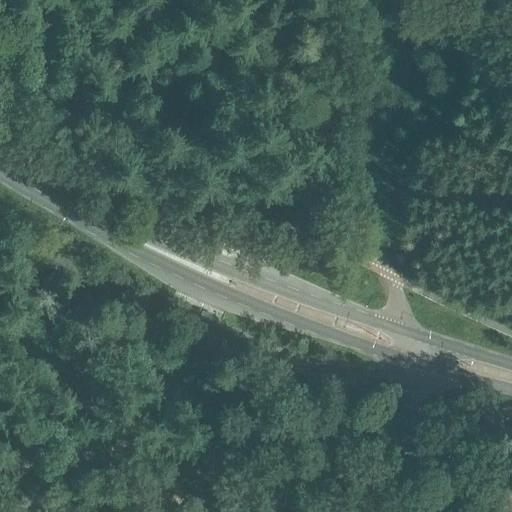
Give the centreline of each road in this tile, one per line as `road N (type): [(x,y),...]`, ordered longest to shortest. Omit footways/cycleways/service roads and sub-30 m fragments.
road 1 (secondary): [(404,359),(134,252),(0,170)]
road 2 (track): [(0,463),(399,416)]
road 3 (track): [(382,272),(212,108),(178,95),(91,0)]
road 4 (track): [(258,0),(382,272)]
road 5 (unclassified): [(404,359),(399,416),(418,511)]
